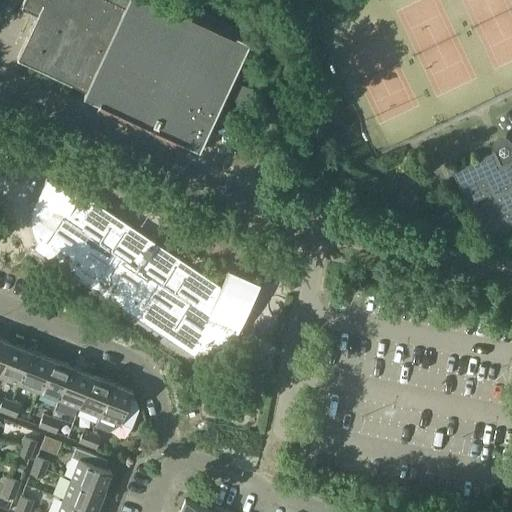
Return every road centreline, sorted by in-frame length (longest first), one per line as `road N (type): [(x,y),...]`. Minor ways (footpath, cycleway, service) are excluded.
road 1 (residential): [(178,459),(154,377),(139,359),(0,309)]
road 2 (residential): [(212,187),(0,87)]
road 3 (unknown): [(511,419),(288,374)]
road 4 (residential): [(178,459),(320,511)]
road 5 (residential): [(212,187),(245,63)]
